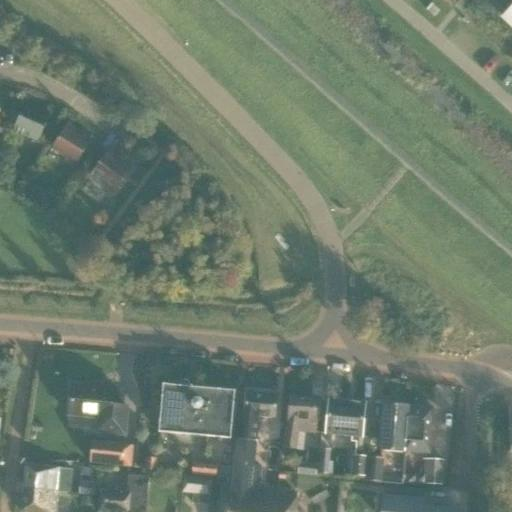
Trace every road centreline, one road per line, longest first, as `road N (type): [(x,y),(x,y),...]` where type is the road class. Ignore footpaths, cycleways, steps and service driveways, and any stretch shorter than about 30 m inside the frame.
road 1 (unclassified): [(332,354),(331,248),(302,186),(115,0)]
road 2 (unclassified): [(332,354),(31,327)]
road 3 (residential): [(6,511),(31,327)]
road 4 (unclassified): [(470,372),(332,354)]
